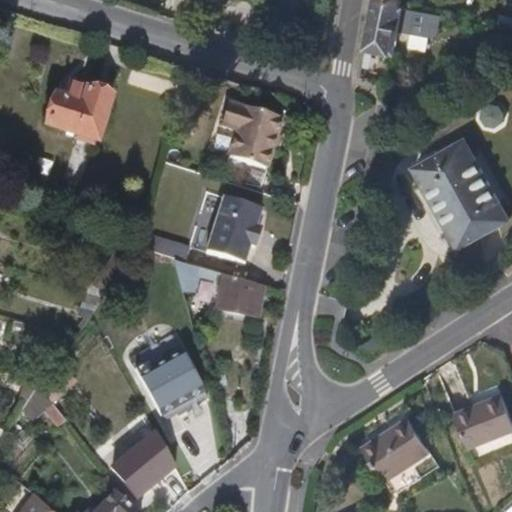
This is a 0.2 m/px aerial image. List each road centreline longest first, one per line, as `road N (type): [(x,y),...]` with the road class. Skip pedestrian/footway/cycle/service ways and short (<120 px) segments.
road 1 (residential): [(276,467),(340,90)]
road 2 (residential): [(52,0),(340,90)]
road 3 (residential): [(511,299),(324,415),(276,467)]
